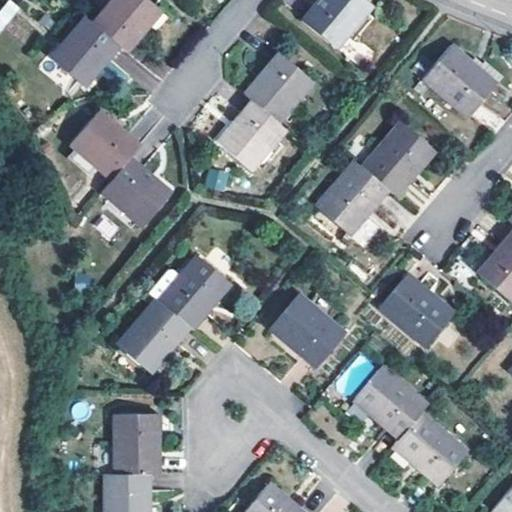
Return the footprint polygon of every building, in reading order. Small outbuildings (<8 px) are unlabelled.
[(0,31),(2,33),(21,7),(10,0),(6,0),(0,8),(0,31)] [(120,45),(128,51),(146,30),(143,28),(160,8),(150,0),(113,0),(94,23),(120,45)] [(318,0),(307,13),(342,41),(371,6),(364,0),(323,0),(323,2),(320,0),(318,0)] [(94,23),(86,17),(51,58),(84,85),(100,66),(102,67),(120,45),(94,23)] [(468,117),(502,76),(485,61),(482,64),(474,57),(471,61),(451,44),(421,78),(468,117)] [(257,80),(246,93),(250,96),(280,121),(315,80),(279,50),(263,68),(266,70),(257,80)] [(253,169),(287,128),(280,121),(250,96),(232,117),(237,120),(219,141),(253,169)] [(71,144),(112,176),(131,154),(141,144),(119,126),(117,129),(97,113),(71,144)] [(389,189),(393,194),(415,168),(417,169),(434,150),(400,121),(362,166),(389,189)] [(154,174),(131,154),(112,176),(101,188),(143,226),(172,193),(152,177),(154,174)] [(315,205),(347,233),(365,212),(367,209),(370,211),(389,189),(362,166),(354,160),(315,205)] [(227,190),(228,171),(207,170),(206,189),(227,190)] [(511,301),(511,299),(511,235),(500,249),(496,254),(493,252),(476,273),(511,301)] [(197,253),(158,299),(190,327),(211,301),(216,305),(232,286),(197,253)] [(408,273),(379,308),(424,346),(451,313),(427,292),(429,291),(408,273)] [(297,350),(316,366),(344,332),(300,291),(272,323),(299,347),(297,350)] [(172,348),(190,327),(158,299),(153,296),(114,342),(149,371),(169,345),(172,348)] [(378,420),(399,438),(421,412),(427,404),(381,365),(355,397),(374,414),(379,418),(378,420)] [(150,470),(154,470),(155,439),(155,434),(160,434),(158,411),(112,410),(111,471),(150,470)] [(466,450),(421,412),(399,438),(394,444),(415,462),(418,465),(417,467),(437,484),(466,450)] [(148,511),(148,506),(150,470),(111,471),(104,471),(102,511),(148,511)] [(266,485),(243,511),(302,511),(293,504),(291,506),(287,503),(266,485)] [(511,511),(511,485),(489,511),(511,511)]
